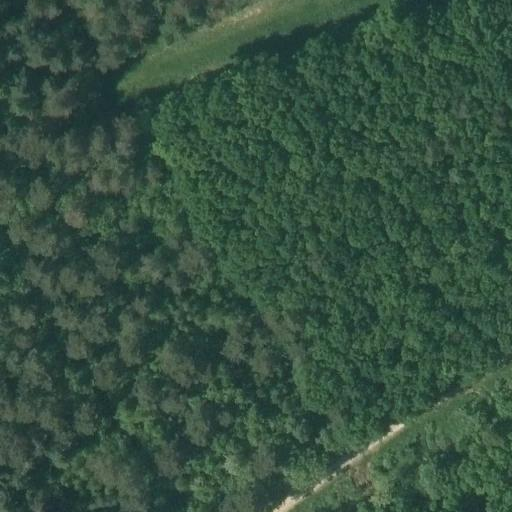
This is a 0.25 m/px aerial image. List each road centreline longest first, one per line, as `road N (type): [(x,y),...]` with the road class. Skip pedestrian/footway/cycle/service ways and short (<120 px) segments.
road 1 (track): [(195,511),(0,253)]
road 2 (track): [(511,351),(268,511)]
